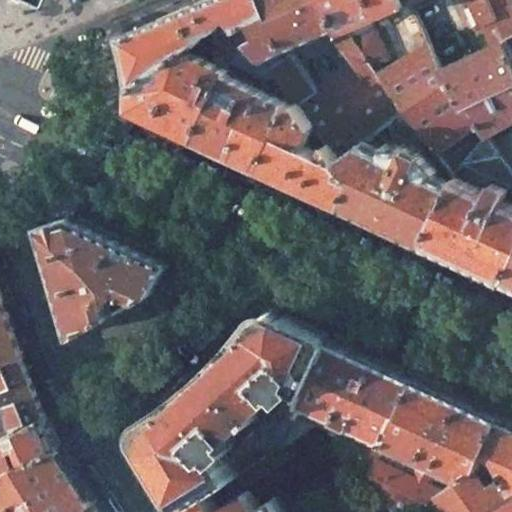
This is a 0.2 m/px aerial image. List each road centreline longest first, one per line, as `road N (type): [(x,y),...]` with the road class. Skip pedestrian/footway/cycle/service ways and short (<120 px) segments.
road 1 (primary): [(511,342),(0,101)]
road 2 (secondary): [(0,216),(87,432),(135,511)]
road 3 (residential): [(0,67),(158,0)]
